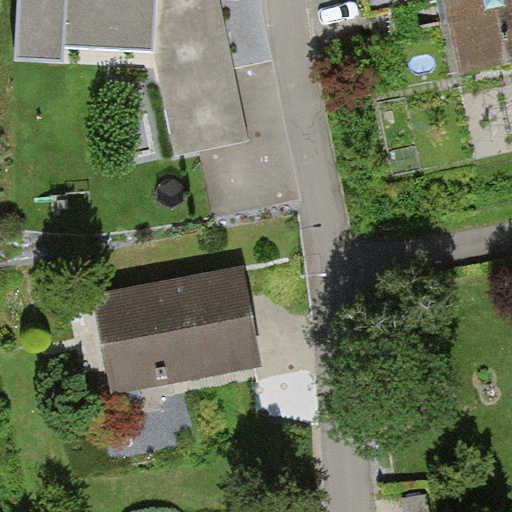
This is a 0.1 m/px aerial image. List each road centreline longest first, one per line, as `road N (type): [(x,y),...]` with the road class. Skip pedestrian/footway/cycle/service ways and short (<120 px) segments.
road 1 (residential): [(329,273),(290,0)]
road 2 (residential): [(357,511),(329,273)]
road 3 (residential): [(511,238),(329,273)]
